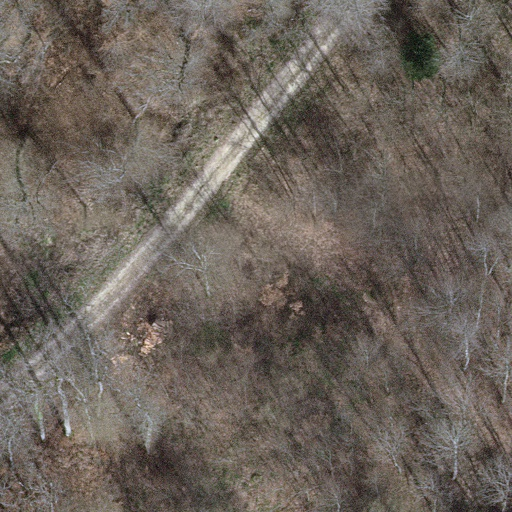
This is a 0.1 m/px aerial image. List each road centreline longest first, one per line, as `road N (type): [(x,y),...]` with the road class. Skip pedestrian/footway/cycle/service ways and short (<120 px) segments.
road 1 (track): [(170,220),(342,0)]
road 2 (track): [(170,220),(50,357),(0,394)]
